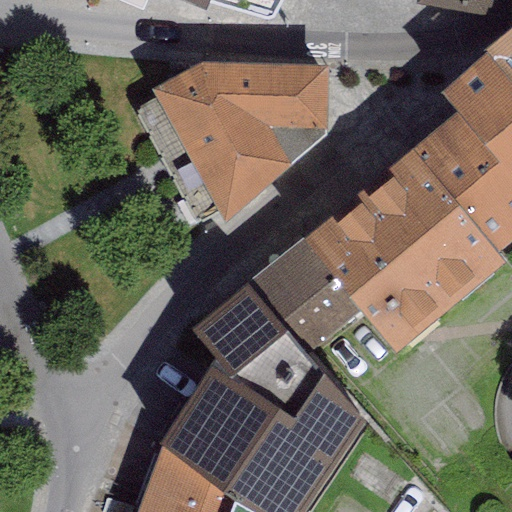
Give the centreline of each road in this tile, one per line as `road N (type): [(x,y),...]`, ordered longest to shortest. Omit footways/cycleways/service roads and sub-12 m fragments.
road 1 (residential): [(441,59),(167,305),(75,437)]
road 2 (residential): [(441,59),(0,20)]
road 3 (residential): [(0,292),(34,374),(75,437)]
